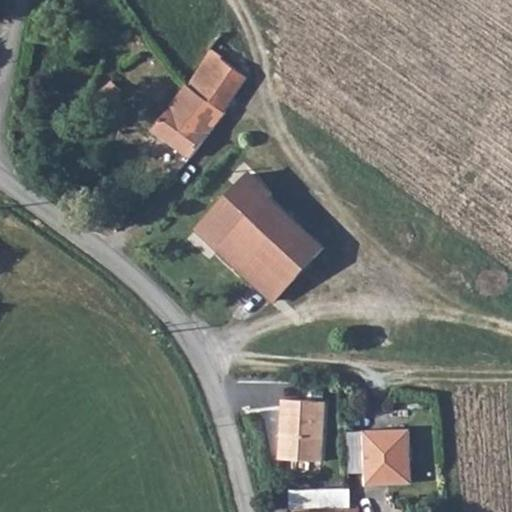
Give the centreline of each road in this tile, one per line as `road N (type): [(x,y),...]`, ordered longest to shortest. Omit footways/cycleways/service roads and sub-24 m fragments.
road 1 (unclassified): [(0,172),(151,290),(203,356),(254,511)]
road 2 (track): [(203,356),(511,378)]
road 3 (track): [(203,356),(274,326),(342,310)]
